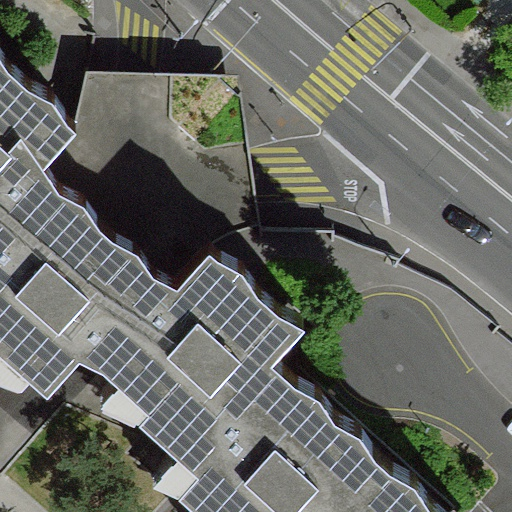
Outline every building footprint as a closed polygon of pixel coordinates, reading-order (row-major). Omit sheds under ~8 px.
[(0,204),(45,155),(77,118),(67,110),(55,87),(30,76),(9,58),(0,43),(0,204)] [(180,275),(212,239),(261,224),(255,176),(247,122),(244,102),(229,88),(211,73),(192,73),(147,72),(88,71),(77,118),(45,155),(61,178),(86,191),(101,214),(113,224),(140,239),(154,262),(180,275)] [(45,155),(0,204),(0,339),(49,384),(81,346),(106,359),(180,275),(154,262),(140,239),(113,224),(101,214),(86,191),(61,178),(45,155)] [(180,275),(106,359),(151,399),(143,410),(201,463),(289,364),(274,350),(306,314),(280,301),(261,284),(244,259),(221,247),(212,239),(180,275)] [(0,483),(106,359),(81,346),(49,384),(0,339),(0,483)] [(299,373),(289,364),(201,463),(182,484),(213,511),(328,511),(383,450),(362,420),(336,409),(321,384),(299,373)] [(417,470),(383,450),(328,511),(453,511),(451,511),(429,490),(417,470)]
